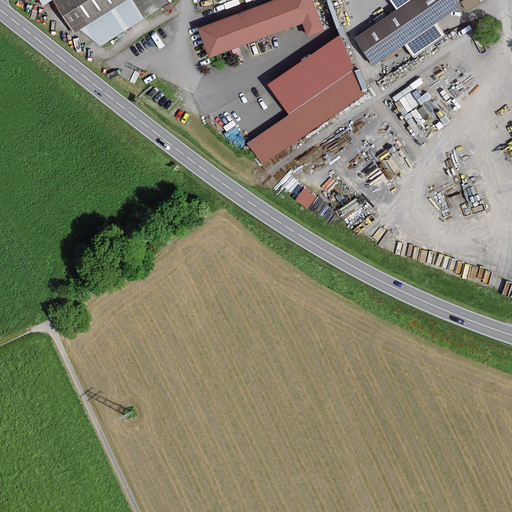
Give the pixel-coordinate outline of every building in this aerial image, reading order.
[(43,0),(46,4),(52,0),(56,0),(77,31),(83,27),(103,45),(146,17),(135,0),(43,0)] [(171,0),(135,0),(146,17),(171,1),(171,0)] [(314,0),(276,0),(201,28),(212,56),(235,47),(284,29),(305,21),(310,35),(325,29),(314,0)] [(482,0),(412,0),(357,38),(376,65),(466,3),(470,9),(482,0)] [(361,96),(351,72),(246,144),(260,165),(361,96)] [(304,184),(296,197),(308,205),(317,193),(304,184)]
